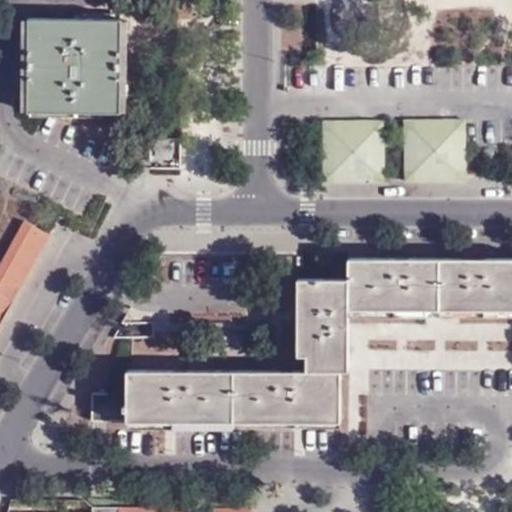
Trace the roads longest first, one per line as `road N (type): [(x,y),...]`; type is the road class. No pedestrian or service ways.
road 1 (residential): [(0,464),(503,472)]
road 2 (residential): [(0,463),(145,215),(262,211)]
road 3 (residential): [(262,211),(511,211)]
road 4 (residential): [(262,211),(260,0)]
